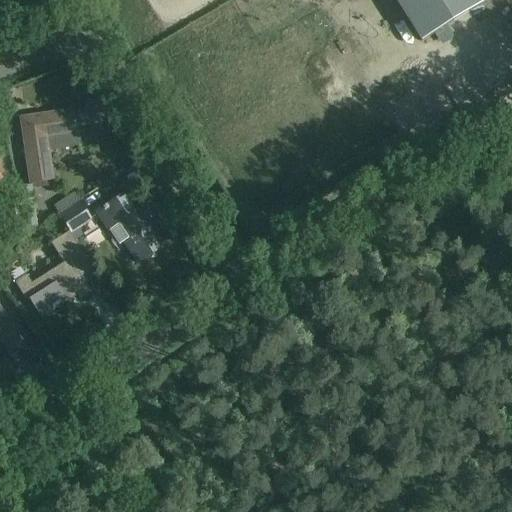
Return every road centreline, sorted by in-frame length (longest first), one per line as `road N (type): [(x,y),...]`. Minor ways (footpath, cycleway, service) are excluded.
road 1 (unclassified): [(245,283),(511,108)]
road 2 (residential): [(245,283),(0,440)]
road 3 (unclassified): [(245,283),(85,40)]
